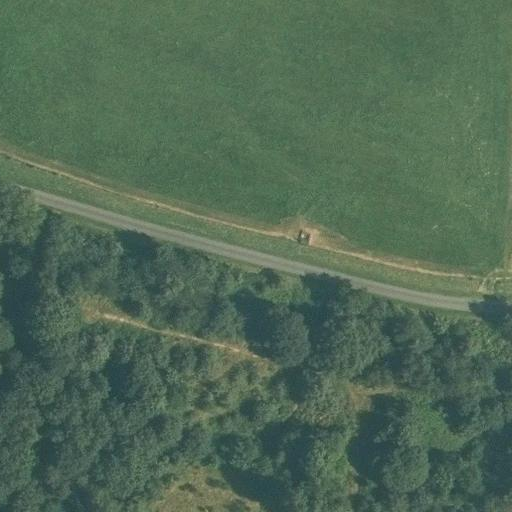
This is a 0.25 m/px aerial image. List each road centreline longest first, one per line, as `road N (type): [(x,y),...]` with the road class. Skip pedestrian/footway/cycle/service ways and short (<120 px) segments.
road 1 (unclassified): [(0,185),(140,230),(437,301),(511,305)]
road 2 (track): [(437,301),(431,338),(343,375),(287,416),(255,511)]
road 3 (track): [(0,358),(101,511)]
